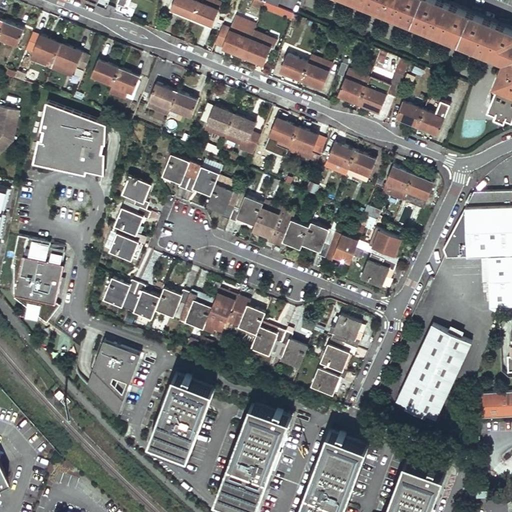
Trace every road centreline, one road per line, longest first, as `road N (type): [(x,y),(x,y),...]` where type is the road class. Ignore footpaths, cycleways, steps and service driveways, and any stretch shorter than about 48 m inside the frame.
road 1 (residential): [(53,0),(464,165)]
road 2 (residential): [(397,313),(185,229)]
road 3 (residential): [(397,313),(464,165)]
